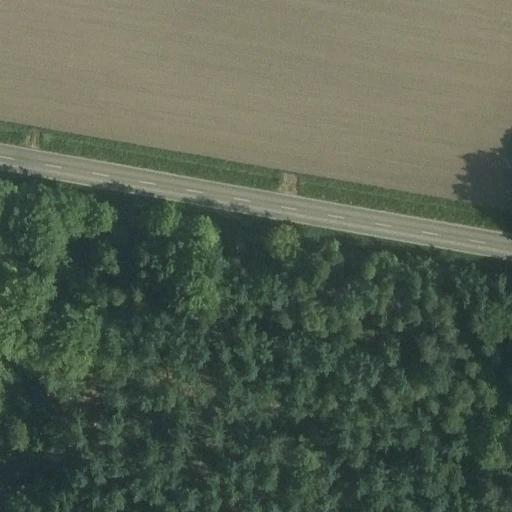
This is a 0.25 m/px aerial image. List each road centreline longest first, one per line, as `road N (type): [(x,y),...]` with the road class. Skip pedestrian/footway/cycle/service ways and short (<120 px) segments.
road 1 (tertiary): [(511,248),(0,157)]
road 2 (track): [(458,511),(511,399)]
